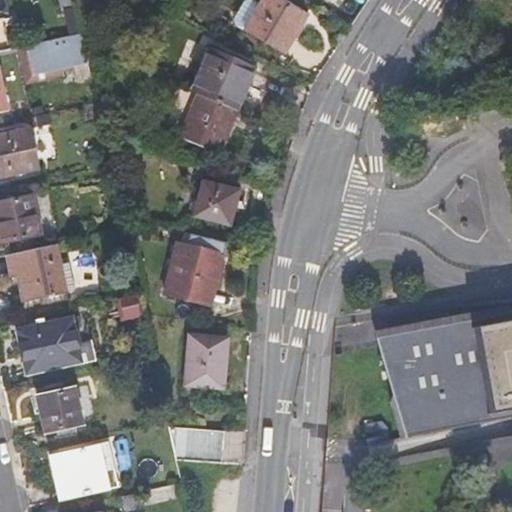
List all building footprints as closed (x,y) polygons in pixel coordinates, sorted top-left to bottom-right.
[(281,51),(304,14),(281,0),(258,0),(242,28),(281,51)] [(71,36),(82,34),(77,10),(66,12),(71,36)] [(0,52),(11,50),(5,19),(0,19),(0,52)] [(71,36),(27,46),(33,75),(74,65),(88,62),(84,44),(82,34),(71,36)] [(33,75),(27,46),(17,48),(25,85),(64,76),(63,73),(75,70),(74,65),(33,75)] [(191,90),(237,109),(255,67),(210,47),(191,90)] [(237,109),(191,90),(184,87),(165,130),(218,152),(237,109)] [(28,128),(0,134),(0,175),(37,168),(28,128)] [(229,226),(237,191),(203,181),(193,217),(229,226)] [(0,211),(1,217),(0,217),(0,242),(40,234),(32,196),(0,202),(0,211)] [(52,245),(8,255),(14,280),(20,279),(25,303),(67,294),(66,288),(74,286),(69,265),(58,268),(52,245)] [(166,294),(210,304),(223,256),(179,245),(166,294)] [(140,317),(139,315),(143,314),(138,293),(117,297),(119,321),(140,317)] [(84,314),(17,329),(27,373),(94,359),(84,314)] [(406,436),(511,415),(511,325),(376,341),(406,436)] [(221,351),(226,352),(227,339),(188,334),(184,381),(220,384),(221,351)] [(55,428),(71,424),(80,422),(73,386),(35,394),(44,430),(55,428)] [(178,458),(218,462),(219,427),(170,422),(178,458)] [(74,434),(71,424),(55,428),(57,438),(74,434)] [(112,440),(49,454),(59,497),(110,486),(106,469),(117,466),(112,440)] [(138,491),(123,494),(125,505),(141,502),(138,491)]
